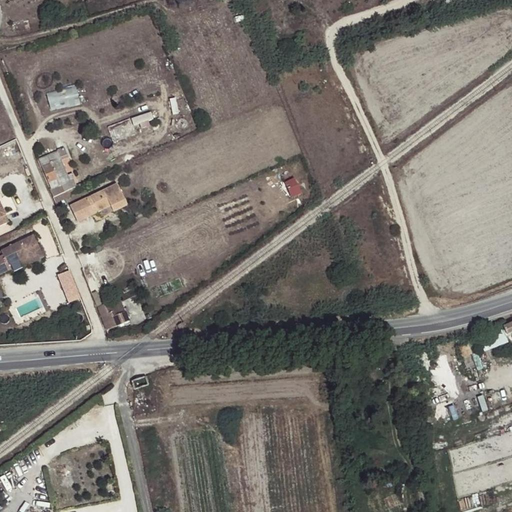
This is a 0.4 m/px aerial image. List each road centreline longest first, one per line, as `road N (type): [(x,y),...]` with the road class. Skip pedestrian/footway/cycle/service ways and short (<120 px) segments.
road 1 (track): [(429,322),(389,178),(330,45),(338,24),(405,0)]
road 2 (primary): [(135,351),(405,326),(511,301)]
road 3 (residential): [(0,84),(101,353)]
road 4 (unclassified): [(135,351),(121,392),(147,511)]
